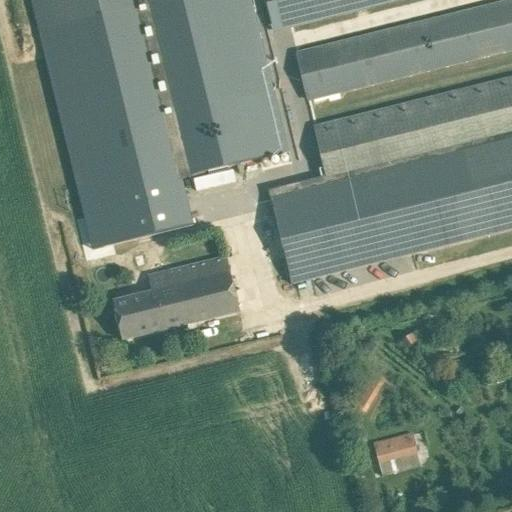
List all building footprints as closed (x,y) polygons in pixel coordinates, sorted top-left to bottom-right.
[(32,0),(40,33),(174,0),(32,0)] [(174,0),(40,33),(72,164),(90,237),(94,251),(141,239),(164,234),(191,227),(179,180),(289,154),(251,0),(174,0)] [(398,0),(276,0),(277,2),(267,4),(274,31),(398,0)] [(511,0),(298,54),(309,100),(511,50),(511,0)] [(329,184),(271,198),(293,285),(389,262),(485,236),(511,229),(511,79),(315,128),(329,184)] [(151,276),(155,292),(114,302),(124,341),(241,312),(228,257),(208,262),(151,276)] [(375,444),(381,464),(417,454),(411,433),(375,444)]
